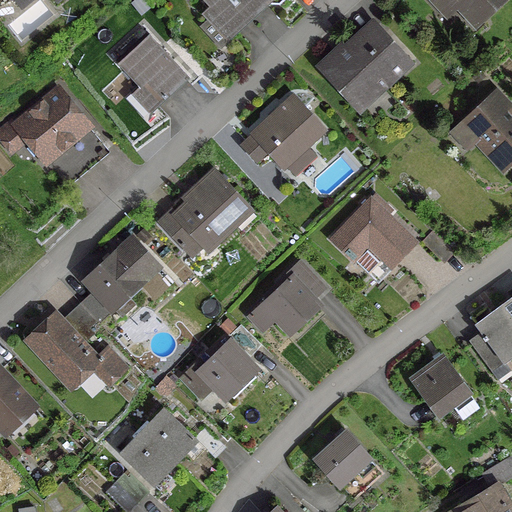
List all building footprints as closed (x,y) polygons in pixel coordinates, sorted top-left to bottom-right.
[(200,28),(219,48),(271,0),(200,0),(207,7),(199,15),(206,22),(200,28)] [(500,0),(430,0),(438,8),(446,0),(452,0),(475,24),(500,0)] [(375,27),(363,37),(360,34),(323,68),(360,108),(408,63),(375,27)] [(113,61),(155,107),(187,77),(145,32),(113,61)] [(25,139),(64,185),(106,150),(57,90),(0,136),(0,139),(10,152),(25,139)] [(502,169),(511,159),(511,113),(494,94),(461,124),(502,169)] [(293,174),(295,175),(313,158),(312,157),(313,156),(304,147),(322,130),(292,97),(239,146),(254,162),(266,151),(282,167),(284,165),(293,175),(293,174)] [(174,215),(169,210),(156,222),(184,251),(183,252),(189,258),(202,246),(206,251),(233,225),(240,233),(256,218),(212,171),(197,185),(201,189),(174,215)] [(351,260),(374,282),(413,242),(369,200),(331,240),(344,252),(343,253),(351,261),(351,260)] [(148,236),(142,230),(135,236),(141,243),(148,236)] [(450,250),(430,231),(420,242),(439,261),(450,250)] [(131,239),(85,281),(110,309),(111,308),(120,318),(134,305),(125,295),(156,266),(131,239)] [(287,330),(315,305),(308,298),(319,288),(298,266),(287,277),(291,281),(266,305),(262,301),(246,316),(260,331),(275,317),(287,330)] [(89,294),(79,303),(96,322),(106,312),(89,294)] [(511,296),(504,302),(502,300),(497,303),(511,323),(511,296)] [(86,330),(96,322),(79,303),(60,321),(55,316),(27,342),(68,386),(96,360),(80,343),(90,334),(86,330)] [(474,325),(480,333),(468,342),(496,380),(508,370),(502,362),(511,354),(511,323),(497,303),(492,307),(494,310),(474,325)] [(228,336),(248,355),(259,344),(239,325),(228,336)] [(224,398),(253,370),(228,343),(222,348),(219,345),(207,356),(210,360),(199,370),(194,366),(182,378),(200,397),(212,385),(224,398)] [(441,357),(410,379),(437,415),(467,392),(441,357)] [(31,406),(0,373),(0,428),(3,432),(31,406)] [(157,386),(165,393),(172,385),(164,378),(157,386)] [(142,424),(138,429),(174,463),(183,454),(191,462),(204,449),(213,458),(223,447),(203,428),(194,438),(162,408),(144,426),(142,424)] [(337,438),(314,459),(351,500),(381,474),(344,432),(343,432),(339,428),(333,434),(337,438)] [(164,474),(174,463),(138,429),(134,433),(135,434),(117,453),(147,481),(158,469),(164,474)] [(482,473),(491,488),(495,486),(511,475),(511,463),(508,457),(482,473)] [(125,471),(115,482),(137,502),(147,492),(125,471)] [(378,487),(384,493),(392,486),(386,480),(378,487)] [(124,511),(127,511),(137,502),(115,482),(104,493),(124,511)] [(510,511),(495,486),(491,488),(451,511),(510,511)]
